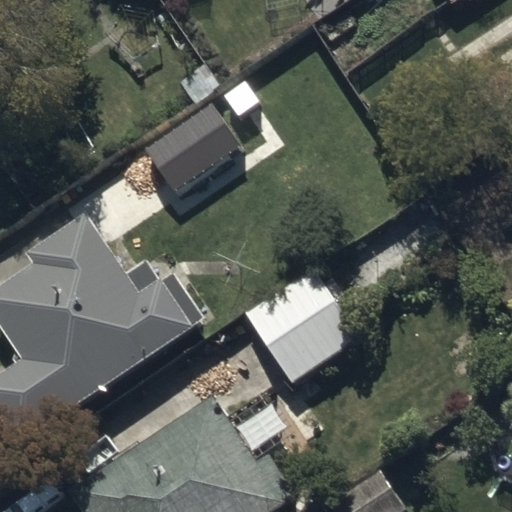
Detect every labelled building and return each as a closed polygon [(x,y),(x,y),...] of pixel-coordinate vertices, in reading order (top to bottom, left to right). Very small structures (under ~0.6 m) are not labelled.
[(451,0),(457,9),(470,0),(451,0)] [(150,149),(180,191),(245,145),(215,103),(150,149)] [(146,290),(92,210),(32,250),(40,261),(0,288),(0,315),(30,360),(0,379),(0,402),(25,439),(192,327),(160,280),(146,290)] [(364,338),(318,275),(252,324),(298,386),(364,338)] [(265,470),(221,406),(74,505),(78,511),(289,511),(303,503),(276,463),(265,470)] [(406,511),(383,478),(331,511),(406,511)]
